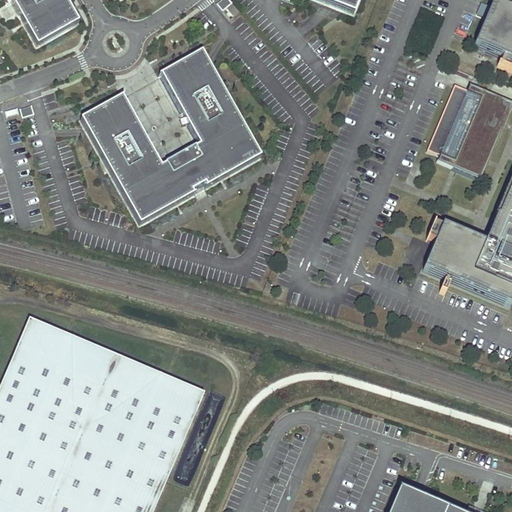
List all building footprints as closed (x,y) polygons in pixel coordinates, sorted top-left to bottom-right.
[(8,0),(14,10),(36,49),(77,25),(62,0),(8,0)] [(232,6),(226,0),(222,0),(216,6),(222,14),(226,10),(231,6),(232,6)] [(312,0),(330,7),(353,16),(359,0),(312,0)] [(511,0),(493,0),(473,48),(500,60),(511,64),(511,0)] [(226,10),(233,18),(237,14),(231,6),(226,10)] [(140,135),(120,98),(79,121),(85,133),(137,227),(199,193),(258,161),(206,65),(200,55),(158,77),(179,114),(181,112),(183,119),(178,121),(179,124),(180,127),(185,126),(197,148),(193,150),(193,149),(178,158),(163,166),(163,167),(159,169),(146,147),(150,144),(148,141),(146,138),(142,142),(137,137),(140,135)] [(511,64),(500,60),(497,68),(511,74),(511,64)] [(466,93),(454,87),(426,153),(438,158),(436,163),(480,182),(480,180),(478,180),(509,106),(511,107),(511,106),(468,87),(466,93)] [(20,119),(33,115),(30,106),(18,110),(20,119)] [(511,174),(493,221),(494,221),(483,246),(471,241),(441,228),(433,245),(422,272),(508,309),(511,299),(511,174)] [(433,225),(425,242),(433,245),(441,228),(433,225)] [(448,287),(443,285),(439,294),(444,297),(447,291),(448,287)] [(153,511),(202,397),(27,323),(0,387),(0,511),(153,511)] [(440,511),(413,501),(397,494),(389,511),(440,511)]
